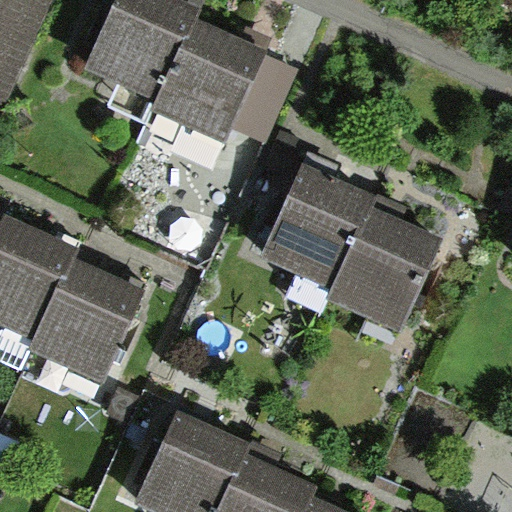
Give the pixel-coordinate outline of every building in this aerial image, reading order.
[(0,0),(0,91),(44,0),(0,0)] [(178,0),(96,0),(76,55),(153,85),(184,2),(178,0)] [(179,23),(147,105),(224,135),(256,52),(179,23)] [(282,163),(249,249),(328,279),(361,193),(282,163)] [(354,219),(324,296),(400,325),(430,248),(354,219)] [(0,221),(0,322),(34,336),(68,248),(0,221)] [(63,270),(31,353),(108,383),(140,299),(63,270)] [(155,407),(119,501),(147,511),(204,511),(234,437),(155,407)] [(228,456),(206,511),(289,511),(300,484),(228,456)] [(325,511),(295,500),(290,511),(325,511)]
